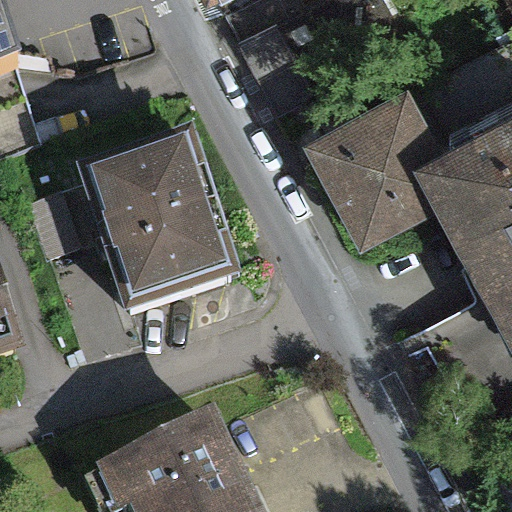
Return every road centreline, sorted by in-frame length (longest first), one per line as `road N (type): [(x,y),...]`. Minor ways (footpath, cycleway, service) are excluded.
road 1 (residential): [(313,303),(162,0)]
road 2 (residential): [(0,414),(313,303)]
road 3 (residential): [(436,511),(313,303)]
